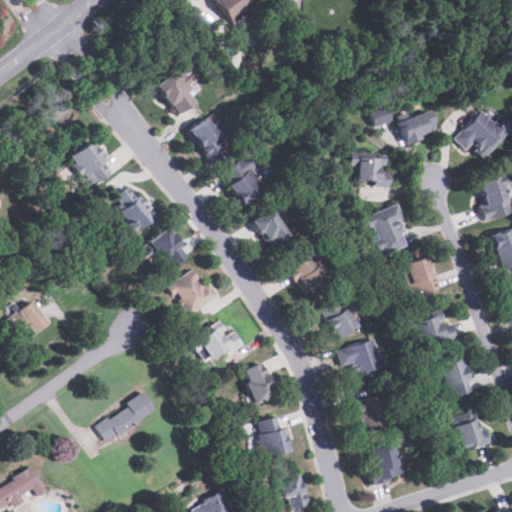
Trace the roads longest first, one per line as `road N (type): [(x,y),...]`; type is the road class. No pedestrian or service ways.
road 1 (residential): [(52,33),(294,348),(341,511)]
road 2 (residential): [(511,415),(434,179)]
road 3 (residential): [(133,325),(0,421)]
road 4 (residential): [(381,511),(511,466)]
